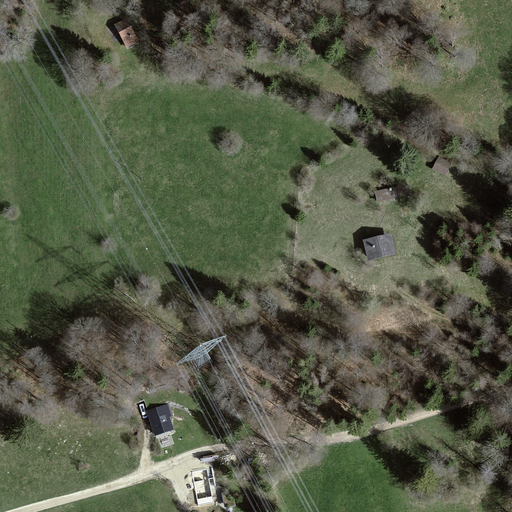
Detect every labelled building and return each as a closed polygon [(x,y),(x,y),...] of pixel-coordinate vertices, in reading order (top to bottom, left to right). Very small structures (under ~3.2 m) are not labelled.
[(138,42),(128,20),(117,24),(126,46),(138,42)] [(447,172),(452,164),(442,157),(437,165),(447,172)] [(396,184),(375,189),(378,202),(399,197),(396,184)] [(389,237),(366,242),(370,259),(393,254),(389,237)] [(171,416),(161,385),(140,392),(155,435),(173,429),(168,417),(171,416)] [(214,467),(194,470),(197,488),(201,487),(205,507),(216,505),(213,486),(217,485),(214,467)]
